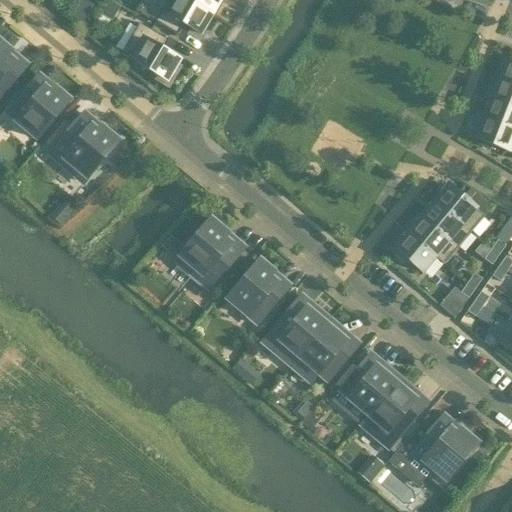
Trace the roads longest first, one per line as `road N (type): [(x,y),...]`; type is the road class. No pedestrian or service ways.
road 1 (residential): [(503,1),(450,154),(341,277)]
road 2 (residential): [(4,0),(179,136)]
road 3 (residential): [(341,277),(511,416)]
road 4 (residential): [(179,136),(341,277)]
road 5 (residential): [(272,0),(179,136)]
